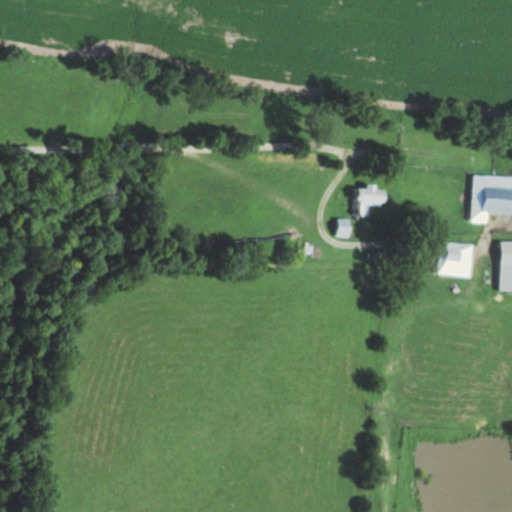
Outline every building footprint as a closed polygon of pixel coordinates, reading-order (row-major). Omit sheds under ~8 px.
[(487,212),(511,213),(511,174),(472,174),(471,220),(487,220),(487,212)] [(357,185),(357,214),(369,213),(369,204),(387,203),(386,184),(357,185)] [(335,236),(351,236),(351,216),(335,216),(335,236)] [(511,239),(502,239),(500,289),(511,289),(511,239)] [(439,264),(459,264),(459,255),(462,255),(462,243),(439,243),(439,264)]
